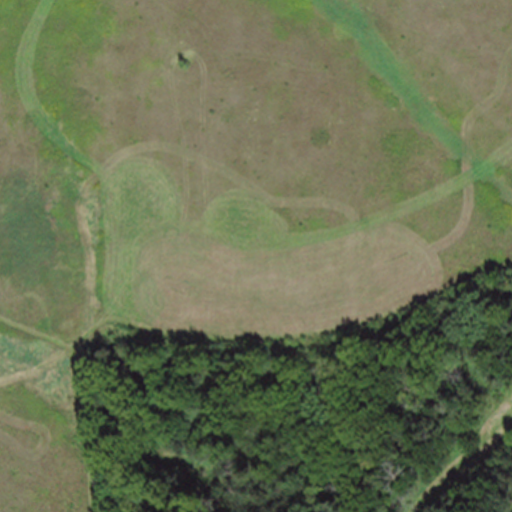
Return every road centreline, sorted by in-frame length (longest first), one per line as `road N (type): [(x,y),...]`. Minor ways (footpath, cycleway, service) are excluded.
road 1 (track): [(511,266),(343,330),(265,345),(209,345),(121,319),(98,322),(78,357)]
road 2 (track): [(0,323),(78,357),(93,511)]
